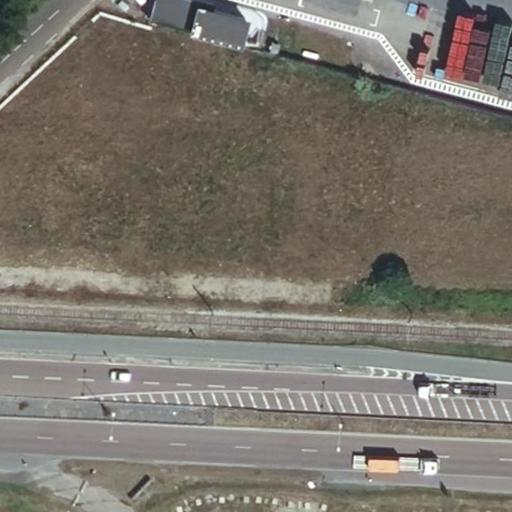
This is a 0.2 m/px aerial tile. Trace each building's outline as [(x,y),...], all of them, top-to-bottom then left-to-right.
[(211,4),(195,0),(150,0),(146,20),(238,45),(245,18),(209,8),(211,4)] [(146,20),(138,18),(123,73),(343,131),(351,98),(356,80),(237,49),(238,45),(146,20)] [(361,101),(366,83),(356,80),(351,98),(361,101)] [(106,163),(108,130),(29,126),(27,159),(106,163)] [(0,231),(133,239),(133,245),(234,250),(240,149),(140,144),(139,166),(106,163),(27,159),(0,158),(0,231)] [(319,235),(363,248),(382,178),(337,165),(319,235)]
